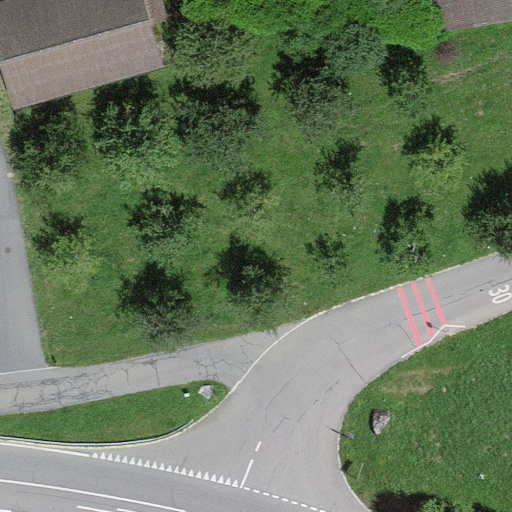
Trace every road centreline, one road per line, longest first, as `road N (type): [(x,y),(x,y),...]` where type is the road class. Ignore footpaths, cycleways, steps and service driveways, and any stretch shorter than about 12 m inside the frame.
road 1 (unclassified): [(337,344),(0,398)]
road 2 (residential): [(233,511),(260,438),(299,376),(337,344)]
road 3 (residential): [(337,344),(511,279)]
